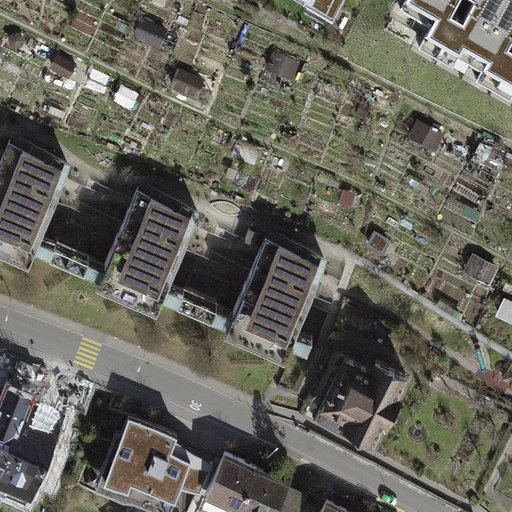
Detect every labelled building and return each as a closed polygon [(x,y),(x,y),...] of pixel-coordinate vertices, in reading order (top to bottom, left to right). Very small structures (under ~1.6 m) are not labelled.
[(310,0),(331,11),(337,0),(310,0)] [(511,19),(511,4),(504,0),(409,0),(406,6),(492,55),(497,46),(511,19)] [(511,19),(497,46),(511,53),(511,19)] [(8,139),(0,157),(0,244),(29,257),(68,164),(8,139)] [(135,185),(96,276),(157,302),(196,211),(135,185)] [(266,232),(226,325),(286,350),(325,258),(266,232)] [(370,369),(345,356),(320,406),(374,434),(383,416),(385,418),(399,391),(396,389),(404,372),(375,357),(370,369)] [(63,412),(0,385),(0,486),(4,488),(7,481),(30,490),(43,460),(47,461),(55,443),(51,441),(63,412)] [(128,485),(130,478),(175,496),(191,457),(171,448),(177,433),(130,413),(104,475),(128,485)] [(205,490),(238,504),(256,466),(223,451),(205,490)] [(288,480),(256,466),(238,504),(255,511),(274,511),(275,510),(287,484),(288,480)] [(296,511),(305,493),(287,484),(275,510),(280,511),(296,511)] [(319,511),(353,511),(327,498),(319,511)]
